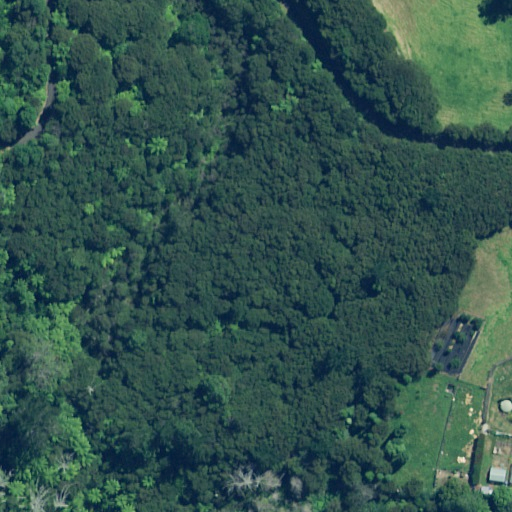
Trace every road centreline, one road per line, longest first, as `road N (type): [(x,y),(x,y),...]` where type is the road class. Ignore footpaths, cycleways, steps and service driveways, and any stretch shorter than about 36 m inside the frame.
road 1 (unknown): [(290,0),(351,83),(398,122),(511,139)]
road 2 (unknown): [(0,136),(20,135),(42,119),(50,0)]
